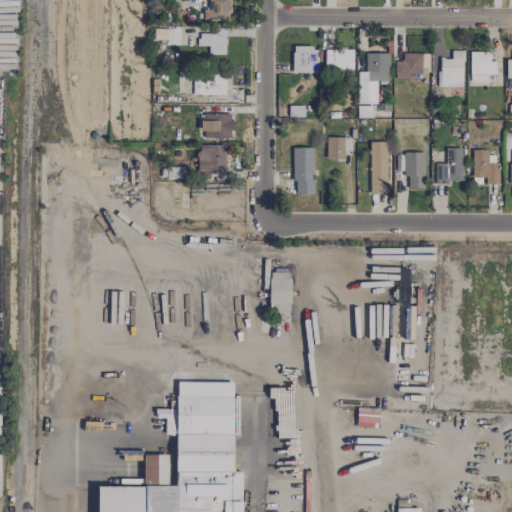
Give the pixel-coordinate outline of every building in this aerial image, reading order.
[(208,0),(208,10),(203,10),(203,20),(229,21),(229,0),(208,0)] [(224,29),(215,29),(215,34),(197,34),(198,47),(208,46),(208,55),(225,55),(224,29)] [(292,73),(317,73),(317,47),(292,47),(292,73)] [(324,50),(325,71),(353,71),(352,50),(324,50)] [(462,87),(462,51),(451,51),(451,59),(438,59),(438,87),(462,87)] [(487,82),(487,75),(495,75),(494,61),(488,61),(488,52),(469,52),(469,83),(487,82)] [(394,61),(394,78),(421,78),(420,53),(402,54),(402,61),(394,61)] [(387,82),(388,54),(365,54),(365,72),(357,72),(357,104),(376,105),(376,82),(387,82)] [(192,95),(224,96),(225,75),(193,74),(192,95)] [(229,114),(202,114),(201,138),(229,139),(229,131),(234,131),(234,122),(229,121),(229,114)] [(326,159),(343,159),(343,137),(325,138),(326,159)] [(369,194),(386,194),(387,142),(369,142),(369,194)] [(224,170),(224,145),(197,145),(197,176),(207,176),(207,170),(224,170)] [(293,195),(313,194),(312,148),(292,148),(293,195)] [(461,182),(460,148),(445,149),(445,164),(434,164),(434,183),(461,182)] [(487,150),(472,150),(471,177),(485,178),(485,184),(498,184),(499,163),(487,163),(487,150)] [(423,153),(403,152),(403,177),(407,177),(407,189),(423,189),(423,153)] [(268,310),(288,311),(289,274),(269,273),(268,310)] [(241,511),(241,472),(232,472),(233,382),(176,382),(176,409),(155,409),(155,418),(164,418),(164,435),(175,435),(175,486),(167,486),(167,455),(143,455),(143,487),(97,487),(97,511),(241,511)]
